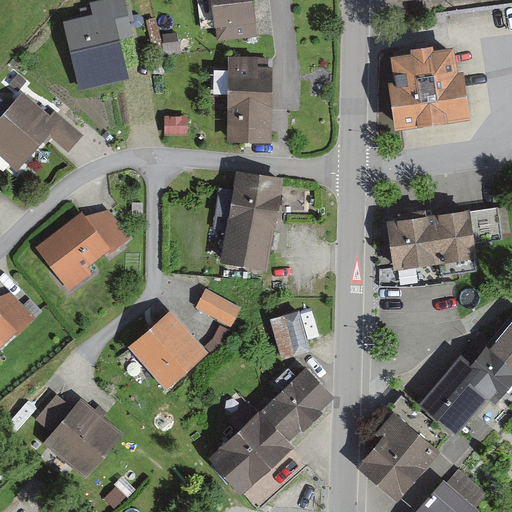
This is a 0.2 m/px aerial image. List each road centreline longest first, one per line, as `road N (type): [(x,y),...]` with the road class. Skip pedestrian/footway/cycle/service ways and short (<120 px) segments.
road 1 (residential): [(0,249),(67,184),(110,164),(156,157),(354,171)]
road 2 (tertiary): [(344,511),(354,171)]
road 3 (tertiary): [(354,171),(357,0)]
